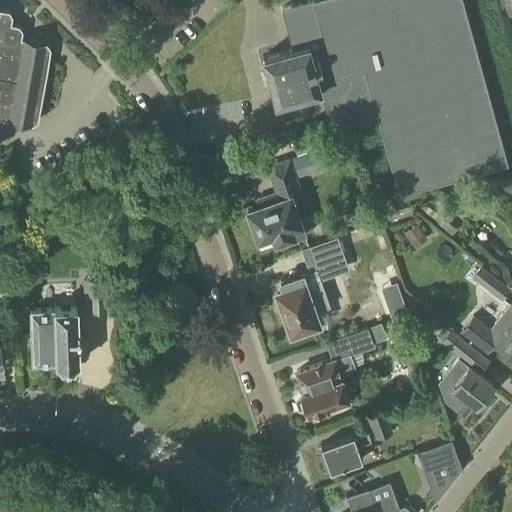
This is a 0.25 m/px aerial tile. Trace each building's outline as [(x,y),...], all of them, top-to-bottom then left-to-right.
[(507,163),(462,0),(307,0),(281,7),(292,47),(262,55),(275,101),(320,89),(331,129),(376,116),(397,193),(507,163)] [(12,15),(9,10),(0,8),(0,118),(32,124),(37,120),(50,47),(46,42),(21,38),(22,30),(19,24),(11,23),(12,15)] [(298,176),(327,166),(320,146),(292,157),(298,176)] [(247,210),(253,227),(250,228),(258,251),(274,246),(272,242),(291,235),(293,241),(305,237),(303,232),(314,228),(310,216),(298,220),(290,200),(304,196),(290,157),(265,165),(274,191),(255,198),(257,206),(247,210)] [(452,235),(457,228),(423,203),(418,210),(452,235)] [(354,229),(369,224),(376,221),(376,219),(378,219),(375,208),(350,217),(351,224),(354,229)] [(376,221),(369,224),(380,253),(388,249),(379,220),(378,219),(376,219),(376,221)] [(413,247),(427,239),(417,223),(403,232),(413,247)] [(321,280),(349,270),(337,236),(307,246),(315,269),(300,274),(298,271),(294,270),(291,271),(288,275),(288,278),(279,281),(282,289),(276,291),(284,314),(282,317),(285,328),(289,329),(290,331),(317,322),(313,312),(330,306),(321,280)] [(13,267),(14,288),(17,288),(17,289),(30,289),(30,269),(29,266),(27,247),(16,247),(17,266),(16,265),(16,267),(13,267)] [(503,301),(511,288),(491,272),(480,264),(471,276),(482,284),(503,301)] [(14,288),(13,267),(4,267),(4,270),(0,269),(0,291),(5,291),(6,289),(14,288)] [(84,310),(112,309),(110,277),(82,278),(84,310)] [(185,284),(179,283),(174,285),(169,288),(166,293),(164,298),(164,304),(166,309),(170,314),(175,316),(181,317),(186,317),(191,314),(195,310),(197,305),(198,300),(197,295),(194,290),(190,286),(185,284)] [(335,305),(346,302),(342,287),(331,290),(335,305)] [(511,306),(509,304),(490,327),(473,313),(459,331),(487,353),(496,342),(511,355),(511,306)] [(83,339),(77,339),(76,306),(53,307),(53,308),(30,309),(32,361),(56,360),(56,362),(61,367),(72,366),(78,361),(78,358),(84,358),(88,354),(87,343),(83,339)] [(450,330),(445,325),(436,335),(441,339),(441,340),(459,356),(450,367),(460,375),(451,386),(463,395),(454,406),(465,415),(474,403),(476,405),(492,384),(479,373),(490,360),(452,328),(450,330)] [(298,395),(295,399),(297,406),(304,407),(305,409),(308,408),(311,414),(312,419),(330,412),(328,408),(326,402),(346,395),(339,373),(353,368),(352,365),(348,355),(359,351),(372,346),(366,329),(325,343),(330,358),(296,371),(303,391),(298,393),(298,395)] [(341,421),(356,415),(350,402),(335,409),(341,421)] [(386,412),(385,409),(366,416),(375,438),(393,432),(389,422),(397,419),(394,410),(386,412)] [(320,445),(320,446),(317,448),(325,470),(328,468),(329,470),(361,459),(356,444),(371,439),(367,429),(352,434),(320,445)] [(446,460),(439,441),(426,446),(433,465),(446,460)] [(413,511),(404,504),(393,508),(389,498),(374,503),(368,486),(345,495),(351,511),(349,511),(413,511)]
